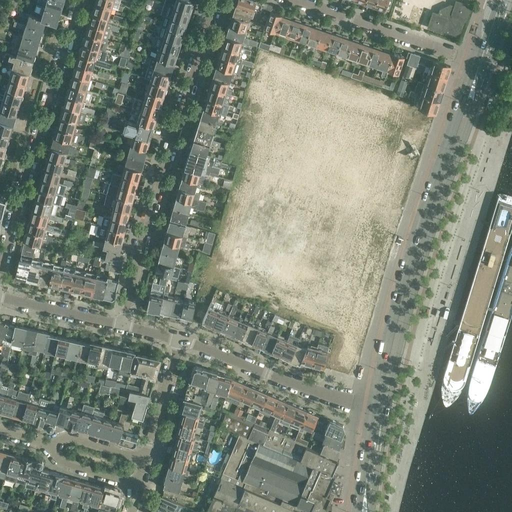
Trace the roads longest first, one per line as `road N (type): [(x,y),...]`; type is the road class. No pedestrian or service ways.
road 1 (secondary): [(386,413),(430,236),(510,0)]
road 2 (secondary): [(497,0),(418,233),(374,410)]
road 3 (residential): [(119,323),(215,0)]
road 4 (residential): [(0,288),(82,0)]
road 5 (residential): [(374,410),(183,342)]
road 6 (residential): [(453,55),(296,0)]
road 7 (residential): [(119,323),(0,300)]
road 8 (residential): [(145,457),(183,342)]
